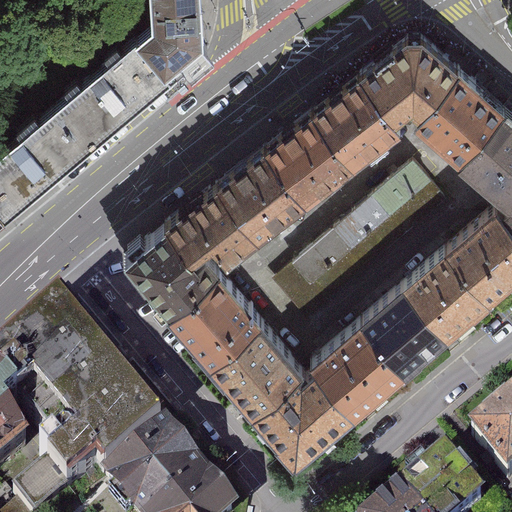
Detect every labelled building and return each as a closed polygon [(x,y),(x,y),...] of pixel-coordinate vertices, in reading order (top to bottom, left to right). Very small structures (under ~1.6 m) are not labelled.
[(208,38),(205,0),(153,0),(154,21),(138,34),(173,76),(184,66),(183,58),(208,38)] [(61,96),(96,139),(173,76),(138,34),(61,96)] [(411,134),(453,85),(414,54),(406,47),(398,54),(348,90),(386,137),(402,127),(411,134)] [(453,85),(411,134),(407,138),(452,178),(499,125),(453,85)] [(302,128),(345,182),(398,138),(386,137),(348,90),(302,128)] [(0,202),(8,213),(96,139),(61,96),(0,146),(0,202)] [(452,178),(501,223),(495,228),(511,249),(511,136),(499,125),(452,178)] [(254,167),(298,220),(345,182),(302,128),(254,167)] [(207,206),(251,259),(298,220),(254,167),(207,206)] [(406,173),(364,209),(383,232),(425,196),(406,173)] [(383,232),(364,247),(382,267),(442,216),(425,196),(383,232)] [(0,219),(8,213),(0,202),(0,219)] [(199,274),(213,290),(251,259),(207,206),(159,245),(190,282),(199,274)] [(364,209),(345,224),(364,247),(383,232),(364,209)] [(345,224),(323,242),(343,266),(364,247),(345,224)] [(484,319),(511,295),(511,249),(495,228),(492,225),(441,266),(484,319)] [(111,269),(162,331),(213,290),(199,274),(190,282),(159,245),(152,236),(111,269)] [(323,242),(305,258),(324,281),(343,266),(323,242)] [(324,281),(303,300),(319,322),(382,267),(364,247),(343,266),(324,281)] [(282,277),(303,300),(324,281),(305,258),(282,277)] [(440,354),(484,319),(441,266),(397,302),(440,354)] [(319,322),(282,277),(265,291),(301,336),(319,322)] [(162,331),(203,380),(253,339),(213,290),(162,331)] [(398,389),(440,354),(397,302),(355,337),(398,389)] [(155,451),(53,332),(0,382),(0,420),(12,435),(44,471),(30,482),(33,486),(2,510),(4,511),(51,511),(54,509),(56,511),(61,511),(89,489),(95,497),(155,451)] [(345,432),(398,389),(355,337),(303,380),(345,432)] [(242,429),(293,388),(253,339),(203,380),(242,429)] [(285,481),(345,432),(303,380),(293,388),(242,429),(285,481)] [(511,473),(511,397),(470,434),(507,477),(511,473)] [(0,420),(0,486),(18,470),(0,448),(0,444),(12,435),(0,420)] [(413,511),(465,511),(489,491),(450,446),(399,491),(413,511)] [(91,499),(101,511),(164,511),(194,489),(159,448),(155,451),(95,497),(91,499)] [(215,511),(194,489),(164,511),(215,511)] [(413,511),(399,491),(370,511),(413,511)]
